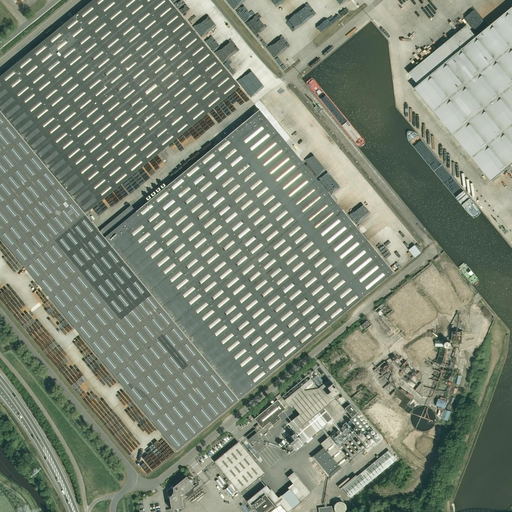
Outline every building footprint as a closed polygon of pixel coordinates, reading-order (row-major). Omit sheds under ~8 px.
[(85,214),(104,199),(240,87),(168,0),(92,0),(0,76),(0,237),(176,451),(362,298),(260,174),(291,149),(259,110),(104,238),(85,214)] [(414,88),(491,181),(510,165),(511,167),(511,7),(476,37),(466,25),(408,73),(418,85),(414,88)] [(375,310),(380,316),(388,309),(383,303),(375,310)] [(454,330),(453,347),(461,348),(461,342),(463,343),(463,331),(454,330)] [(320,375),(315,377),(318,383),(323,381),(320,375)] [(310,395),(318,389),(310,380),(303,386),(310,395)] [(346,399),(345,399),(332,384),(327,388),(331,392),(327,395),(331,399),(334,396),(336,398),(340,404),(342,403),(345,407),(344,408),(351,417),(356,412),(350,404),(346,399)] [(445,409),(447,402),(438,399),(436,406),(445,409)] [(285,409),(277,400),(254,419),(258,424),(262,428),(270,422),(272,425),(280,419),(277,416),(285,409)] [(448,403),(446,409),(445,409),(441,418),(447,420),(451,411),(450,411),(452,404),(448,403)] [(426,406),(422,406),(420,406),(418,407),(416,408),(413,410),(412,412),(411,415),(410,418),(410,421),(412,424),(413,427),(415,429),(418,430),(420,431),(423,431),(425,431),(427,431),(430,429),(432,428),(434,426),(435,423),(436,421),(436,418),(436,416),(435,413),(433,411),(432,409),(429,407),(426,406)] [(323,408),(311,418),(309,415),(304,420),(315,433),(332,419),(323,408)] [(379,437),(359,411),(345,423),(366,448),(379,437)] [(257,432),(255,429),(246,436),(258,451),(266,445),(258,434),(263,430),(262,428),(258,432),(258,431),(256,433),(257,432)] [(291,443),(291,444),(283,450),(288,455),(295,449),(302,444),(302,443),(304,442),(299,436),(291,443)] [(349,461),(329,436),(320,444),(323,447),(312,457),(329,478),(349,461)] [(215,462),(241,493),(264,474),(256,463),(238,442),(215,462)] [(351,498),(396,460),(389,450),(343,489),(351,498)] [(280,499),(289,511),(313,494),(296,472),(290,477),(296,485),(279,497),(269,484),(264,488),(271,497),(270,498),(274,504),(280,499)] [(181,496),(183,494),(188,496),(193,492),(192,487),(194,486),(186,476),(173,488),(173,491),(172,490),(170,492),(170,495),(171,495),(169,497),(171,510),(183,508),(181,496)] [(256,511),(269,511),(275,507),(265,494),(251,505),(256,511)]
